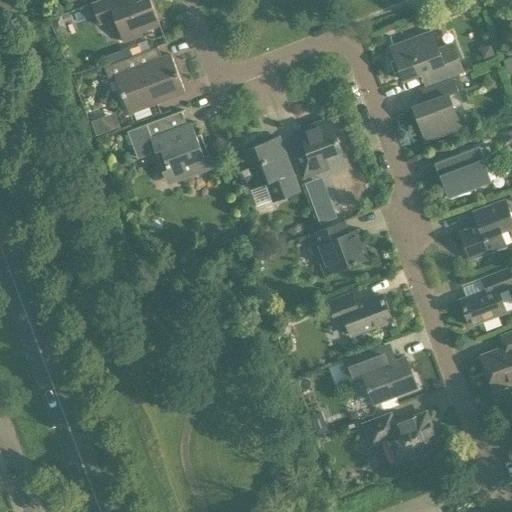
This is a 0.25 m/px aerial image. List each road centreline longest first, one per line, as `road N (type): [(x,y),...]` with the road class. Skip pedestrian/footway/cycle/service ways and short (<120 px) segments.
road 1 (residential): [(186,0),(213,72),(232,75),(341,34),(353,44),(404,185),(407,248),(481,442)]
road 2 (primary): [(99,511),(0,246)]
road 3 (residential): [(399,511),(481,482),(481,442)]
